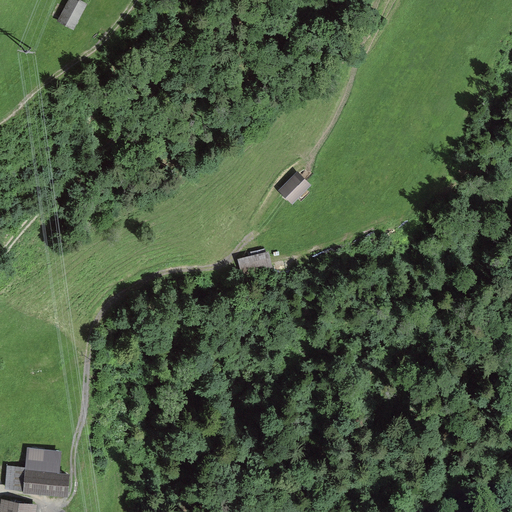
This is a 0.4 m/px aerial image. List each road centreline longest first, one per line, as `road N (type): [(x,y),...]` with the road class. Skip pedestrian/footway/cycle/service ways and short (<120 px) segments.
road 1 (track): [(64,511),(76,486),(74,445),(92,329),(107,304),(146,277),(221,265),(243,245),(273,191)]
road 2 (track): [(97,41),(0,123)]
